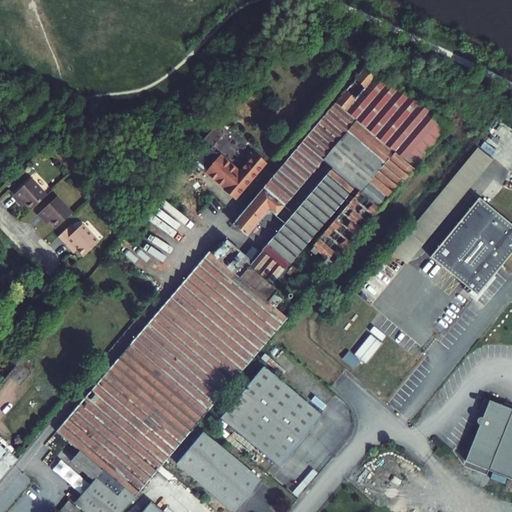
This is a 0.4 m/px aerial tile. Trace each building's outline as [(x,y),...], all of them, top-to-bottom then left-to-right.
[(367,67),(233,224),(247,236),(266,213),(268,214),(270,212),(275,216),(322,160),(356,121),(394,153),(360,193),(359,192),(312,247),(313,248),(310,251),(315,255),(318,252),(326,259),(314,273),(320,279),(450,126),(367,67)] [(356,121),(322,160),(332,169),(354,187),(359,192),(360,193),(394,153),(356,121)] [(223,134),(215,127),(188,158),(236,199),(265,164),(254,155),(239,172),(211,148),(223,134)] [(478,150),(394,252),(406,262),(490,161),(478,150)] [(186,161),(163,188),(168,192),(174,197),(196,169),(186,161)] [(226,241),(214,255),(210,251),(56,431),(80,452),(71,462),(93,481),(74,503),(85,511),(121,511),(315,285),(306,277),(299,278),(281,299),(274,294),(277,291),(271,286),(354,187),(332,169),(249,266),(248,259),(226,241)] [(31,210),(47,195),(31,179),(12,197),(19,204),(22,201),(25,204),(31,210)] [(168,192),(163,188),(159,194),(164,197),(168,192)] [(50,222),(56,228),(72,213),(56,197),(38,215),(44,222),(47,219),(50,222)] [(511,225),(479,198),(430,257),(477,296),(511,253),(511,225)] [(74,247),(77,250),(83,257),(99,242),(82,224),(74,232),(69,226),(58,237),(71,250),(74,247)] [(370,334),(354,354),(366,364),(382,344),(370,334)] [(348,351),(342,358),(353,368),(360,361),(348,351)] [(23,357),(7,376),(20,386),(31,372),(28,369),(32,364),(23,357)] [(263,366),(220,418),(278,466),(321,414),(263,366)] [(480,426),(465,462),(511,480),(511,406),(505,404),(503,407),(484,399),(480,412),(484,414),(482,419),(482,418),(479,419),(478,420),(477,421),(477,423),(477,424),(478,425),(479,426),(480,426)] [(234,511),(261,480),(202,432),(177,464),(234,511)] [(0,461),(8,451),(9,451),(0,443),(0,461)] [(8,451),(0,461),(0,479),(17,460),(8,451)] [(77,511),(80,510),(69,501),(60,511),(77,511)] [(162,511),(151,502),(141,511),(162,511)]
